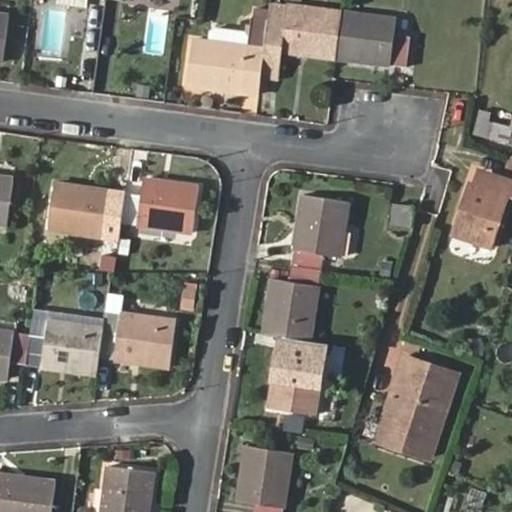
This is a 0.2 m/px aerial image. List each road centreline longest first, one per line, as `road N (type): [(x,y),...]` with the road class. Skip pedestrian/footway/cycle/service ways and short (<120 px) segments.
road 1 (residential): [(256,140),(210,408)]
road 2 (residential): [(0,103),(256,140)]
road 3 (residential): [(210,408),(0,427)]
road 4 (residential): [(256,140),(371,154),(391,129)]
